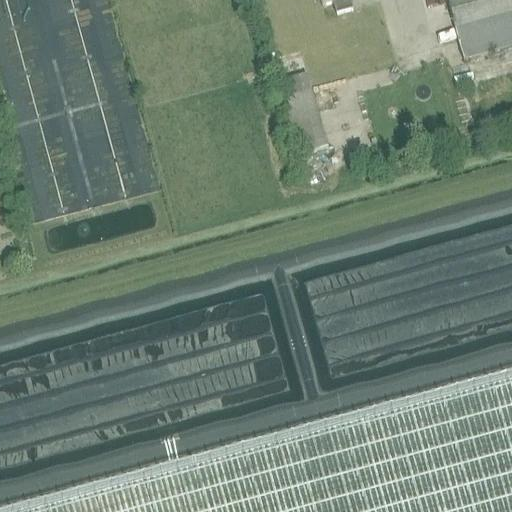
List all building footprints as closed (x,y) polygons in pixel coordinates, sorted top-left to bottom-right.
[(337,16),(352,12),(348,1),(350,1),(349,0),(320,0),(323,8),(334,5),(337,16)] [(446,0),(458,40),(511,25),(511,3),(511,0),(446,0)] [(511,0),(511,3),(511,25),(458,40),(463,64),(511,50),(511,0)] [(307,77),(277,86),(298,158),(326,150),(307,77)] [(511,511),(511,378),(21,511),(511,511)]
